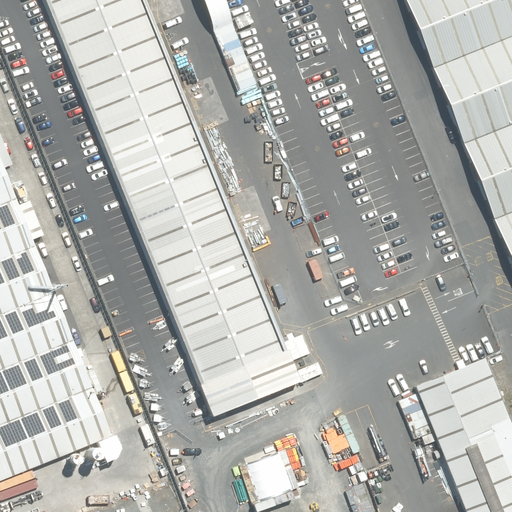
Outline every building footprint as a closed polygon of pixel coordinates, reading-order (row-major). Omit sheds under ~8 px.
[(302,389),(139,0),(47,0),(216,424),(302,389)] [(196,0),(200,8),(220,0),(196,0)] [(511,0),(396,0),(511,287),(511,0)] [(0,486),(117,440),(0,141),(0,486)] [(316,223),(300,229),(308,247),(323,241),(316,223)] [(511,511),(511,458),(472,362),(408,388),(458,511),(511,511)] [(107,447),(77,460),(81,469),(111,456),(107,447)] [(289,449),(240,466),(253,505),(302,489),(289,449)]
